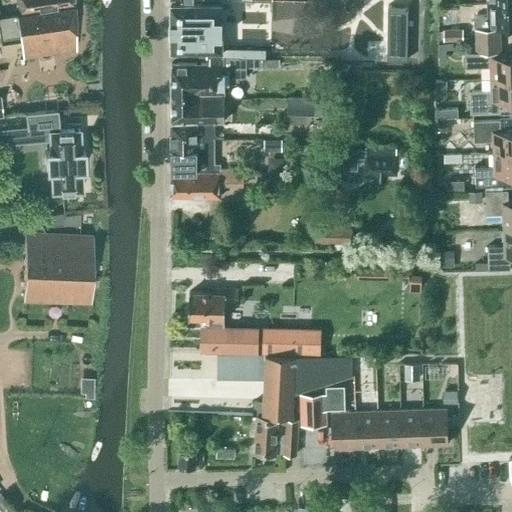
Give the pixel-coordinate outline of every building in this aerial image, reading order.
[(18,0),(20,13),(74,3),(74,0),(18,0)] [(476,15),(476,25),(511,23),(511,0),(488,0),(489,14),(476,15)] [(171,3),(171,50),(206,50),(206,56),(209,56),(261,56),(261,47),(221,46),(222,3),(171,3)] [(20,38),(24,56),(76,49),(74,4),(0,16),(0,38),(0,41),(20,38)] [(409,8),(390,8),(389,61),(409,61),(409,8)] [(443,40),(462,40),(462,28),(443,28),(443,40)] [(499,40),(498,29),(476,30),(477,41),(499,40)] [(511,77),(511,55),(500,55),(499,40),(477,41),(477,51),(465,51),(462,55),(463,64),(466,66),(491,65),(491,78),(511,77)] [(246,76),(245,68),(261,67),(261,68),(279,67),(278,57),(261,58),(261,56),(209,56),(209,62),(171,63),(171,94),(224,93),(224,76),(246,76)] [(472,111),(500,110),(499,98),(511,98),(511,77),(491,78),(492,89),(471,90),(472,111)] [(435,93),(445,93),(445,79),(435,79),(435,93)] [(171,94),(171,122),(196,122),(195,125),(203,127),(204,138),(214,138),(213,121),(224,121),(224,93),(171,94)] [(338,116),(338,97),(287,97),(287,115),(338,116)] [(458,108),(442,108),(442,118),(451,118),(458,117),(458,108)] [(27,125),(0,128),(0,137),(49,133),(50,151),(46,151),(47,170),(51,170),(52,191),(82,190),(81,169),(85,168),(84,149),(81,149),(80,128),(60,129),(58,109),(25,113),(27,125)] [(442,118),(439,118),(440,130),(452,130),(451,118),(442,118)] [(501,120),(474,121),(475,142),(494,141),(494,154),(511,152),(511,130),(501,131),(501,120)] [(196,122),(171,122),(171,171),(220,170),(220,167),(219,163),(214,163),(214,138),(204,138),(203,127),(195,125),(196,122)] [(281,140),(264,140),(264,152),(281,152),(281,140)] [(341,149),(340,167),(357,168),(358,157),(364,157),(363,174),(373,174),(373,177),(387,178),(387,174),(398,174),(398,166),(399,168),(404,168),(408,165),(408,155),(405,152),(400,152),(398,153),(398,151),(395,151),(395,147),(365,146),(365,149),(341,149)] [(444,161),(461,161),(461,152),(444,153),(444,161)] [(511,152),(494,154),(495,165),(476,166),(476,186),(503,185),(503,174),(511,173),(511,152)] [(267,157),(267,173),(283,173),(284,157),(267,157)] [(219,185),(243,185),(243,179),(243,167),(220,167),(220,170),(171,172),(171,196),(171,197),(175,197),(220,197),(219,185)] [(267,173),(257,173),(257,186),(285,187),(285,173),(283,173),(267,173)] [(508,189),(485,190),(486,214),(504,213),(505,229),(511,229),(511,202),(509,203),(508,189)] [(481,192),(469,192),(469,202),(482,202),(481,192)] [(314,225),(314,242),(350,242),(351,226),(314,225)] [(511,269),(510,255),(511,255),(511,229),(505,229),(505,245),(487,245),(488,270),(511,269)] [(93,234),(25,231),(23,299),(91,301),(93,234)] [(453,249),(441,250),(442,267),(453,266),(453,249)] [(421,290),(422,275),(409,274),(409,269),(356,267),(356,276),(408,279),(407,290),(421,290)] [(225,324),(225,318),(225,301),(238,302),(238,289),(212,288),(212,292),(189,291),(188,317),(204,317),(204,324),(200,324),(199,350),(258,352),(258,325),(225,324)] [(316,345),(316,331),(306,331),(306,327),(265,326),(265,350),(306,350),(306,345),(316,345)] [(256,415),(278,416),(292,417),(293,392),(352,376),(352,356),(218,354),(217,377),(264,378),(263,401),(254,401),(253,412),(256,415)] [(398,364),(385,364),(386,375),(399,375),(398,364)] [(420,364),(405,364),(405,380),(420,380),(420,364)] [(344,385),(326,385),(326,392),(327,408),(345,408),(344,385)] [(457,390),(443,390),(443,403),(457,403),(457,390)] [(326,392),(299,393),(301,425),(327,424),(327,408),(326,392)] [(423,409),(424,444),(448,443),(447,408),(423,409)] [(378,410),(379,445),(402,445),(400,409),(378,410)] [(400,409),(402,445),(424,444),(423,409),(400,409)] [(355,411),(356,446),(379,445),(378,410),(355,411)] [(355,411),(331,412),(333,447),(356,446),(355,411)] [(278,418),(278,416),(256,415),(254,452),(276,453),(276,452),(284,452),(284,453),(296,454),(298,419),(278,418)] [(215,456),(226,456),(234,456),(235,448),(216,448),(215,456)] [(195,450),(180,449),(180,467),(194,468),(195,450)]
